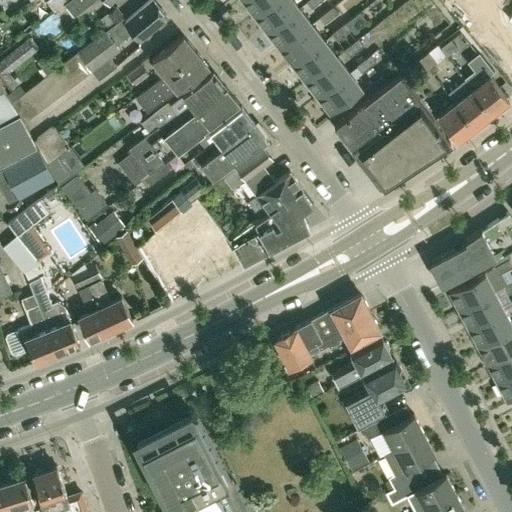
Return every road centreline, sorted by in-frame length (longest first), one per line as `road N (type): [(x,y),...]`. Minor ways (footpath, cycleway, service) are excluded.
road 1 (secondary): [(72,386),(373,235)]
road 2 (residential): [(511,503),(373,235)]
road 3 (residential): [(373,235),(192,0)]
road 4 (secondary): [(373,235),(511,142)]
road 5 (residential): [(115,511),(72,386)]
